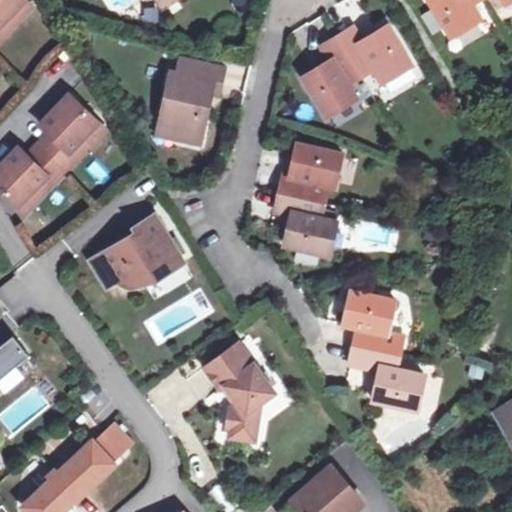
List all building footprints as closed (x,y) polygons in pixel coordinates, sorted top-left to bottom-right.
[(23,0),(21,0),(0,22),(0,32),(2,35),(30,6),(23,0)] [(0,22),(21,0),(0,0),(0,37),(2,35),(0,32),(0,22)] [(426,0),(449,36),(479,17),(469,0),(502,0),(504,3),(508,0),(426,0)] [(316,71),(313,66),(302,73),(328,114),(357,96),(346,78),(370,63),(381,81),(410,63),(385,22),(374,29),(377,34),(369,39),(366,34),(359,38),(350,23),(320,41),(329,56),(322,61),(325,66),(316,71)] [(377,34),(374,29),(366,34),(369,39),(377,34)] [(173,72),(161,124),(177,127),(174,139),(201,144),(212,95),(214,84),(222,85),(226,69),(182,59),(178,72),(173,72)] [(325,66),(322,61),(313,66),(316,71),(325,66)] [(214,84),(212,95),(219,96),(222,85),(214,84)] [(17,146),(0,163),(0,187),(17,204),(45,175),(52,182),(76,157),(69,150),(97,121),(67,93),(39,123),(47,131),(25,154),(17,146)] [(97,121),(69,150),(76,157),(103,128),(97,121)] [(177,127),(161,124),(158,135),(174,139),(177,127)] [(291,236),(286,235),(284,247),(329,257),(337,224),(317,219),(325,183),(335,185),(342,153),(296,141),(294,152),(298,153),(296,162),(292,161),(289,174),(281,172),(272,209),(291,213),(288,225),(293,227),(291,236)] [(45,175),(17,204),(25,211),(52,182),(45,175)] [(123,238),(102,251),(119,279),(121,281),(124,282),(127,283),(132,284),(136,283),(153,273),(155,277),(184,260),(155,212),(133,225),(138,233),(125,241),(123,238)] [(119,279),(102,251),(90,257),(107,285),(119,279)] [(382,389),(378,388),(375,399),(423,409),(429,378),(397,370),(405,336),(393,332),(399,299),(354,289),(352,300),(355,301),(353,310),(349,309),(346,323),(360,325),(353,361),(382,367),(380,379),(384,380),(382,389)] [(0,389),(2,388),(0,386),(0,378),(30,353),(13,333),(0,344),(0,389)] [(227,426),(230,427),(256,431),(260,400),(274,390),(238,340),(205,364),(221,386),(226,382),(237,398),(234,401),(234,406),(230,406),(227,426)] [(511,441),(511,399),(494,411),(511,441)] [(230,427),(229,435),(255,438),(256,431),(230,427)] [(90,441),(111,463),(125,449),(114,438),(104,429),(90,441)] [(28,511),(59,511),(111,463),(90,441),(40,489),(23,506),(28,511)] [(350,511),(362,502),(330,465),(278,511),(350,511)]
